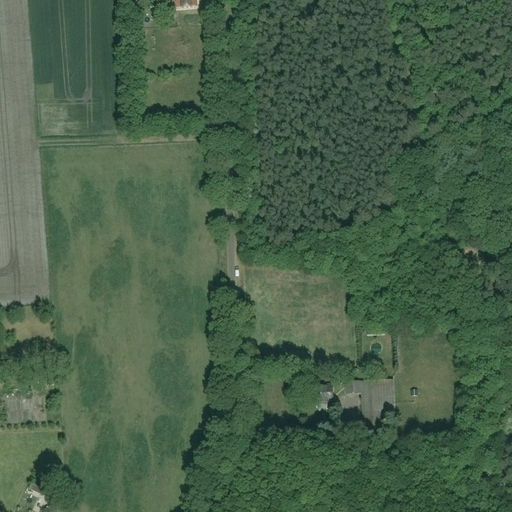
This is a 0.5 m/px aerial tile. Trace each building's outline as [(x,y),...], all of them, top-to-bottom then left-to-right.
[(175,0),(176,8),(198,6),(197,0),(175,0)] [(0,371),(19,368),(18,361),(0,362),(0,371)] [(383,411),(395,411),(393,380),(376,381),(376,377),(345,379),(346,393),(362,392),(364,429),(360,429),(361,434),(384,433),(383,411)] [(314,405),(333,404),(332,386),(313,387),(314,405)] [(59,492),(42,485),(38,494),(55,501),(59,492)]
